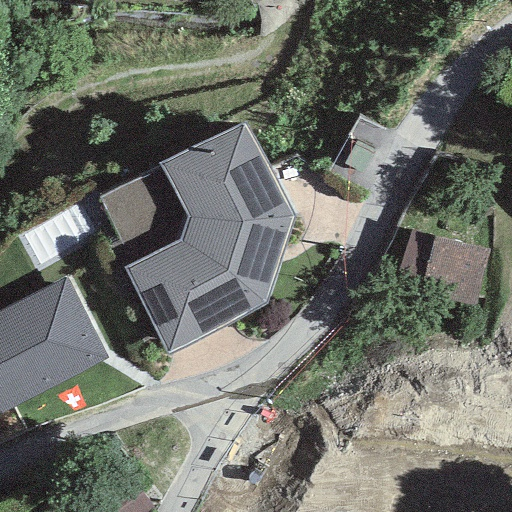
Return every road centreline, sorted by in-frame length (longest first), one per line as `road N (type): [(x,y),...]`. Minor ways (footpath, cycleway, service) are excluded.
road 1 (residential): [(511,33),(439,100),(338,288),(268,364)]
road 2 (track): [(277,0),(287,23),(280,43),(259,56),(106,83),(61,105),(0,155)]
road 3 (residential): [(268,364),(0,464)]
road 4 (residential): [(268,364),(210,442),(172,511)]
